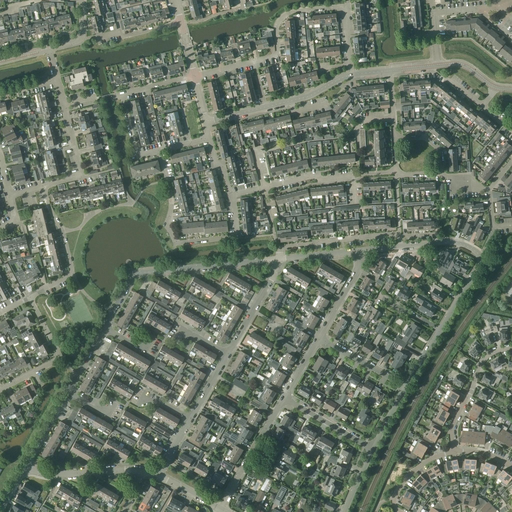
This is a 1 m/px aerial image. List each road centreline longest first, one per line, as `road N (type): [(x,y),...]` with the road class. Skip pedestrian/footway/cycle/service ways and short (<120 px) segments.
road 1 (residential): [(104,327),(137,273),(275,259)]
road 2 (residential): [(353,74),(346,7),(282,17),(277,55),(253,63)]
road 3 (residential): [(231,195),(235,233),(176,242),(160,150)]
road 4 (residential): [(160,150),(135,152),(122,95),(195,76)]
road 5 (residential): [(29,297),(71,274),(43,186)]
road 6 (residential): [(264,186),(397,172)]
road 7 (residential): [(0,390),(56,359),(29,297)]
road 8 (residential): [(453,450),(453,421),(478,366),(489,353),(511,348)]
road 9 (residential): [(399,235),(283,246),(280,258)]
